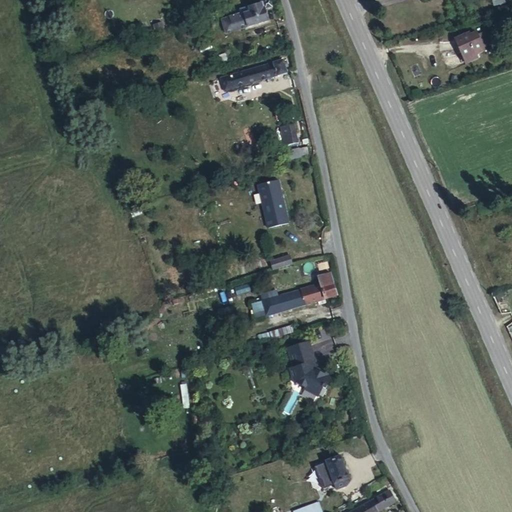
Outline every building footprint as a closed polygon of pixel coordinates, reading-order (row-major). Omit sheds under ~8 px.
[(262,21),(277,17),(271,9),(223,24),(225,30),(217,32),(222,46),(264,31),(262,21)] [(454,42),(459,40),(459,36),(454,25),(452,22),(446,24),(445,21),(430,27),(442,53),(455,47),(454,42)] [(464,22),(454,25),(459,36),(468,33),(464,22)] [(204,31),(180,40),(182,48),(207,40),(204,31)] [(222,58),(215,60),(220,74),(226,72),(222,58)] [(282,63),(231,84),(236,98),(287,76),(282,63)] [(294,129),(282,133),(287,148),(300,144),(294,129)] [(278,181),(257,186),(266,228),(288,222),(278,181)] [(272,272),(291,267),(288,257),(268,263),(272,272)] [(317,272),(319,281),(331,278),(329,270),(317,272)] [(331,278),(319,281),(320,284),(273,298),(278,315),(337,299),(331,278)] [(282,323),(306,317),(304,309),(279,315),(282,323)] [(272,337),(293,332),(291,326),(271,331),(272,337)] [(338,377),(327,371),(326,373),(319,370),(318,364),(322,363),(315,343),(294,350),(300,369),(297,370),(302,385),(304,384),(312,388),(310,390),(324,397),(329,388),(332,390),(338,377)] [(349,459),(335,462),(341,486),(355,481),(352,469),(351,468),(350,465),(349,459)] [(375,503),(381,511),(397,501),(392,493),(375,503)] [(322,511),(319,501),(292,510),(293,511),(322,511)] [(381,511),(375,503),(360,511),(381,511)]
